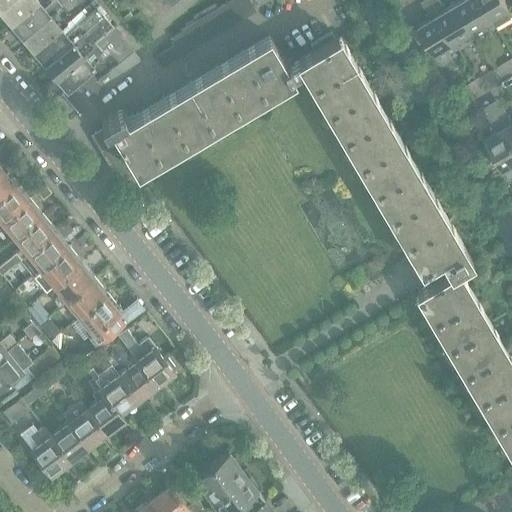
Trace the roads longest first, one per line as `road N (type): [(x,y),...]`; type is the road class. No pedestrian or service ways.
road 1 (residential): [(242,386),(0,82)]
road 2 (residential): [(71,511),(242,386)]
road 3 (residential): [(334,511),(242,386)]
